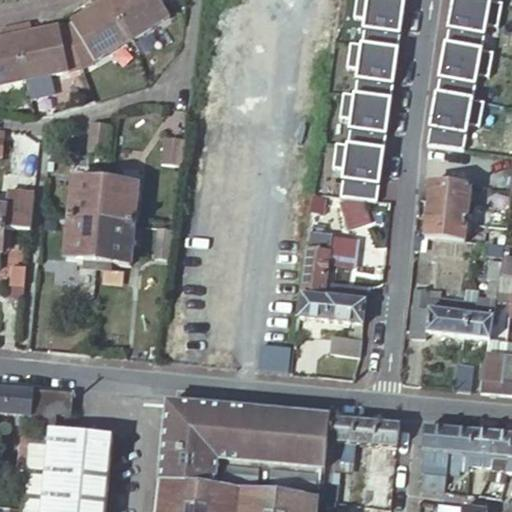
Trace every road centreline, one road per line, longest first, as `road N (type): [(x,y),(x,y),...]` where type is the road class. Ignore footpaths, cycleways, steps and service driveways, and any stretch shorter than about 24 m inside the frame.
road 1 (residential): [(439,0),(380,403)]
road 2 (unknown): [(296,0),(244,390)]
road 3 (residential): [(380,403),(158,382)]
road 4 (residential): [(158,382),(0,367)]
road 5 (residential): [(511,416),(380,403)]
road 6 (residential): [(147,511),(158,382)]
